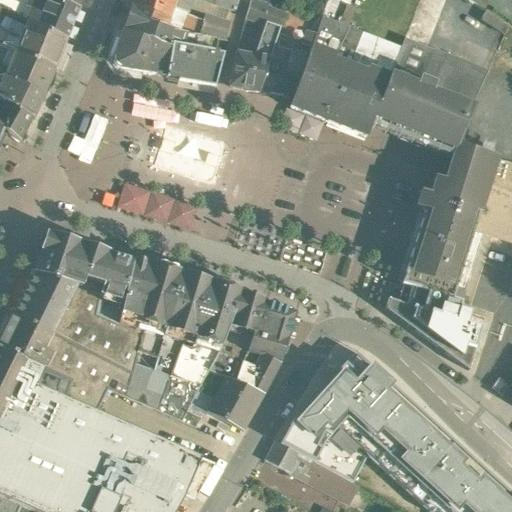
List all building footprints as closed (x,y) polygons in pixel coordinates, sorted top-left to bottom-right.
[(59,0),(0,0),(0,9),(5,13),(15,19),(27,24),(65,42),(78,9),(59,0)] [(81,0),(59,0),(78,9),(81,0)] [(176,0),(133,0),(131,7),(150,14),(147,24),(165,30),(167,24),(173,10),(176,0)] [(176,0),(173,10),(187,16),(192,0),(176,0)] [(194,0),(234,13),(238,0),(194,0)] [(327,0),(321,18),(347,28),(355,10),(351,6),(353,0),(327,0)] [(282,15),(249,3),(244,20),(264,26),(264,25),(278,30),(282,15)] [(209,38),(199,36),(198,37),(178,34),(177,33),(170,31),(165,30),(147,24),(150,14),(131,7),(122,32),(148,43),(149,42),(158,46),(170,50),(170,46),(197,51),(197,50),(215,54),(217,40),(209,38)] [(508,25),(488,12),(481,21),(503,36),(508,25)] [(227,23),(205,16),(202,26),(199,36),(209,38),(210,33),(225,36),(228,24),(227,23)] [(347,28),(321,18),(316,35),(315,36),(311,49),(308,57),(293,99),(331,114),(362,34),(347,28)] [(202,26),(182,19),(177,33),(178,34),(198,37),(199,36),(202,26)] [(27,24),(21,39),(15,55),(14,55),(53,73),(65,42),(27,24)] [(254,58),(236,55),(229,88),(258,93),(267,65),(278,30),(264,25),(264,26),(254,58)] [(0,29),(0,47),(15,55),(21,39),(0,29)] [(148,43),(122,32),(112,61),(117,70),(165,78),(165,75),(170,50),(158,46),(149,42),(148,43)] [(306,32),(301,45),(311,49),(315,36),(316,35),(306,32)] [(225,36),(210,33),(209,38),(217,40),(226,42),(227,37),(225,36)] [(400,49),(362,34),(331,114),(369,129),(372,120),(400,49)] [(486,73),(404,40),(400,49),(372,120),(453,152),(455,148),(471,110),(470,109),(486,73)] [(215,54),(197,50),(197,51),(170,46),(170,50),(165,75),(178,77),(177,82),(213,89),(223,55),(215,54)] [(15,55),(0,47),(0,79),(5,78),(14,55),(15,55)] [(308,57),(289,53),(286,69),(267,65),(258,93),(293,99),(308,57)] [(53,73),(14,55),(5,78),(43,95),(53,73)] [(43,95),(5,78),(0,79),(0,100),(4,104),(5,104),(32,118),(43,95)] [(32,118),(5,104),(4,104),(2,108),(0,110),(0,127),(3,130),(19,142),(32,118)] [(511,166),(455,148),(453,152),(453,153),(443,184),(484,197),(476,223),(485,225),(511,233),(511,166)] [(443,184),(434,181),(429,197),(420,194),(415,209),(424,212),(401,286),(410,289),(451,302),(476,223),(484,197),(443,184)] [(187,231),(195,205),(122,183),(115,209),(187,231)] [(476,223),(451,302),(460,305),(485,225),(476,223)] [(254,230),(249,250),(322,267),(327,246),(254,230)] [(80,244),(53,235),(52,236),(51,236),(33,274),(100,296),(95,316),(118,325),(133,263),(108,255),(108,253),(82,244),(81,246),(79,245),(80,244)] [(136,262),(133,261),(133,263),(118,325),(143,333),(163,337),(166,330),(182,276),(179,275),(179,273),(175,272),(176,269),(167,266),(166,269),(166,266),(158,264),(157,266),(153,265),(152,267),(144,265),(141,261),(136,262)] [(33,274),(32,274),(0,338),(0,349),(70,382),(63,399),(96,413),(106,392),(124,399),(134,365),(137,354),(143,333),(118,325),(95,316),(100,296),(33,274)] [(182,276),(166,330),(194,339),(211,285),(210,285),(211,283),(184,274),(183,277),(182,276)] [(223,286),(213,283),(212,286),(211,285),(194,339),(221,347),(228,328),(240,294),(239,294),(239,292),(234,290),(231,286),(227,285),(223,286)] [(451,302),(410,289),(404,306),(387,300),(383,310),(467,372),(474,350),(475,345),(476,345),(479,336),(478,336),(480,331),(480,330),(483,319),(458,312),(460,305),(451,302)] [(272,306),(267,304),(266,307),(263,306),(264,302),(255,299),(256,297),(249,295),(249,297),(240,294),(228,328),(251,336),(245,353),(257,357),(263,357),(279,365),(282,356),(284,356),(286,349),(284,349),(287,340),(286,340),(286,339),(287,339),(288,336),(290,337),(291,332),(289,331),(290,330),(292,330),(294,325),(291,325),(294,315),(285,312),(285,310),(280,308),(280,311),(278,310),(279,308),(274,306),(273,309),(271,308),(272,306)] [(251,336),(228,328),(221,347),(217,354),(208,372),(225,380),(234,384),(245,353),(251,336)] [(194,339),(166,330),(163,337),(192,346),(194,339)] [(163,337),(143,333),(137,354),(156,360),(159,352),(163,337)] [(192,346),(163,337),(159,352),(176,358),(180,347),(191,350),(192,346)] [(221,347),(194,339),(192,346),(217,354),(221,347)] [(169,378),(157,413),(181,424),(189,407),(208,372),(217,354),(192,346),(191,350),(180,347),(169,378)] [(0,498),(20,508),(30,511),(175,511),(183,498),(200,459),(96,413),(63,399),(70,383),(0,350),(0,498)] [(257,357),(245,353),(234,384),(263,396),(279,365),(263,357),(257,357)] [(367,458),(391,479),(435,429),(353,353),(292,422),(279,446),(324,470),(352,485),(367,458)] [(169,378),(134,365),(124,399),(157,413),(169,378)] [(509,388),(498,379),(491,389),(502,397),(509,388)] [(225,380),(206,414),(242,433),(263,396),(234,384),(225,380)] [(200,420),(187,414),(190,407),(189,407),(181,424),(194,430),(200,420)] [(511,511),(511,498),(435,429),(391,479),(426,511),(511,511)] [(324,470),(279,446),(274,443),(264,462),(313,489),(324,470)] [(324,470),(313,489),(347,507),(348,504),(354,492),(357,488),(352,485),(324,470)] [(366,499),(354,492),(348,504),(360,511),(366,499)] [(18,511),(20,508),(0,498),(0,511),(18,511)]
